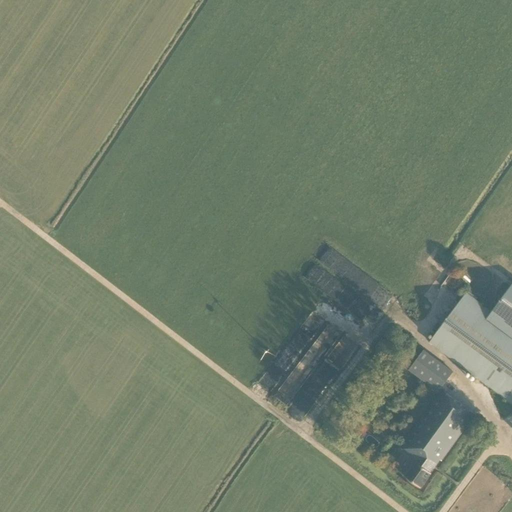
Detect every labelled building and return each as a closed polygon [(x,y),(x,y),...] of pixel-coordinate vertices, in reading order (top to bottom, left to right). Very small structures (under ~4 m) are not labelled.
[(321,262),(309,274),(329,294),(341,282),(321,262)] [(432,341),(511,403),(511,285),(492,312),(468,294),(432,341)] [(409,371),(438,392),(453,372),(424,351),(409,371)] [(301,368),(309,378),(321,367),(313,358),(301,368)] [(440,460),(441,461),(475,415),(443,391),(405,443),(406,443),(401,449),(417,461),(405,477),(420,488),(431,473),(430,473),(440,460)]
